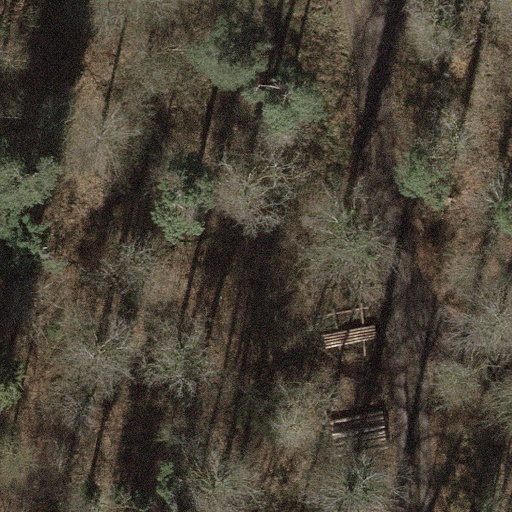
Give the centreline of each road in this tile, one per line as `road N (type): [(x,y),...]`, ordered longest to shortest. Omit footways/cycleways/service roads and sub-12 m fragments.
road 1 (track): [(358,0),(413,323)]
road 2 (track): [(413,323),(414,511)]
road 3 (track): [(413,323),(511,394)]
